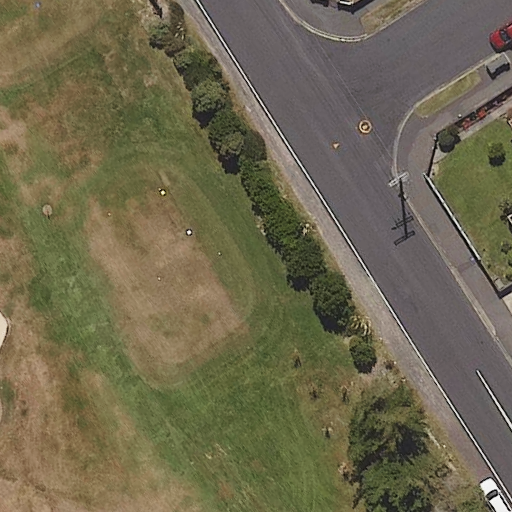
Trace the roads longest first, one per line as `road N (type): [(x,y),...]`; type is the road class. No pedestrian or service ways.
road 1 (tertiary): [(511,423),(323,112)]
road 2 (residential): [(498,0),(323,112)]
road 3 (tertiary): [(323,112),(251,0)]
